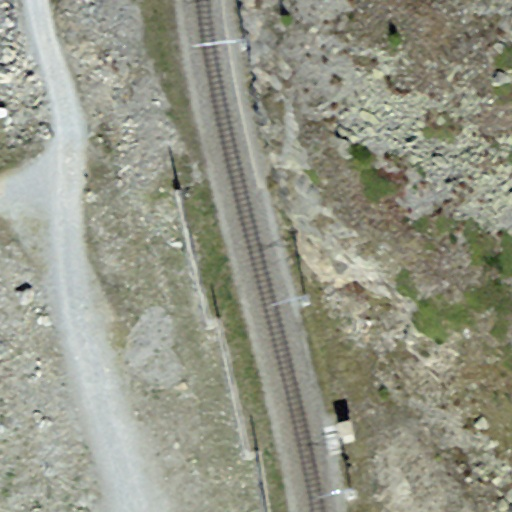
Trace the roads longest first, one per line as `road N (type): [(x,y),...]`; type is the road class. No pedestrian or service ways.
road 1 (track): [(74,196),(73,271),(157,511)]
road 2 (track): [(40,0),(68,108),(74,196)]
